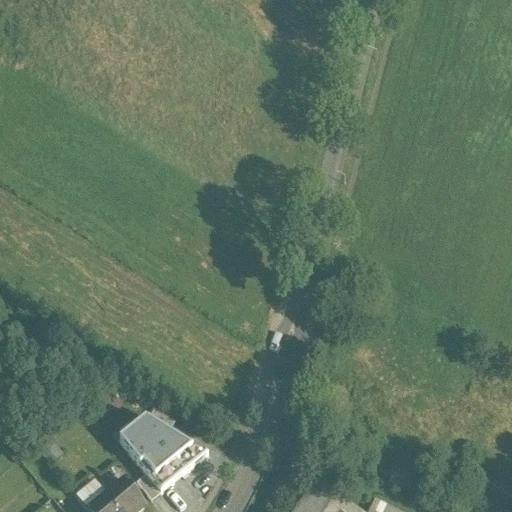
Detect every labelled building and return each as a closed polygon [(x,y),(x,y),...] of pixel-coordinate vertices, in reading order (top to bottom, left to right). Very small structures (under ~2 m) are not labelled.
[(511,422),(406,381),(387,430),(511,477),(511,422)] [(154,412),(149,422),(169,434),(175,424),(154,412)] [(146,479),(161,496),(207,459),(169,434),(149,422),(119,446),(146,479)] [(37,455),(50,471),(62,461),(49,445),(37,455)] [(146,479),(136,486),(151,504),(161,496),(146,479)] [(121,486),(89,511),(141,511),(142,511),(121,486)] [(352,511),(315,488),(299,511),(352,511)]
